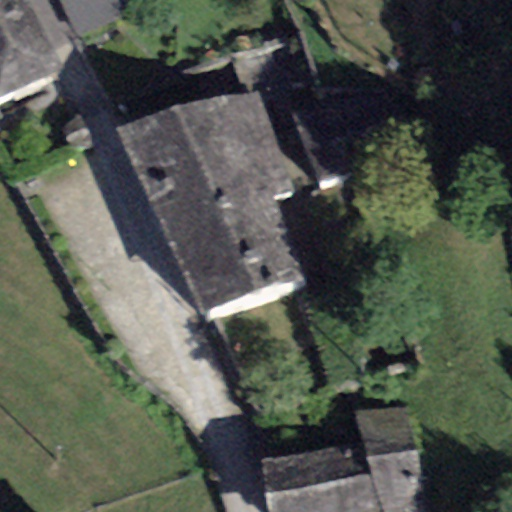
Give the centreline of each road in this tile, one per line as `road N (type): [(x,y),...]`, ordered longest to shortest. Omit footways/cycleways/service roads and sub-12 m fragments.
road 1 (residential): [(35,0),(169,307),(238,511)]
road 2 (track): [(511,184),(478,0)]
